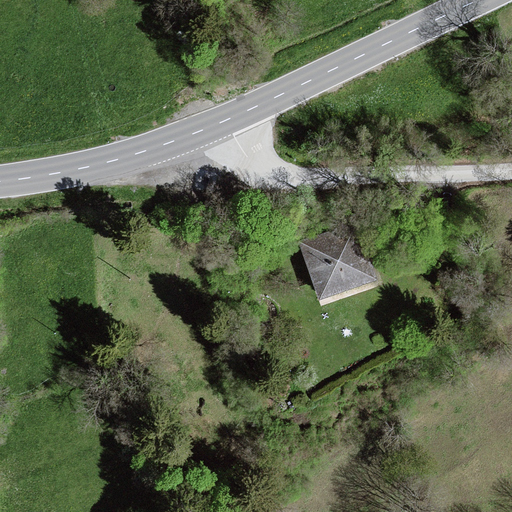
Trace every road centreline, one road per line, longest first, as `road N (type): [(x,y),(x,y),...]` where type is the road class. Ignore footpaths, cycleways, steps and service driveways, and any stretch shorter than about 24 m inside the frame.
road 1 (residential): [(225,120),(247,156),(282,178),(511,171)]
road 2 (tertiary): [(225,120),(477,0)]
road 3 (tertiary): [(0,182),(95,165),(225,120)]
